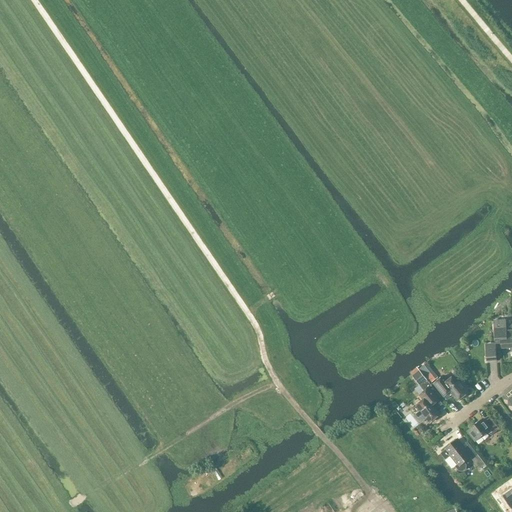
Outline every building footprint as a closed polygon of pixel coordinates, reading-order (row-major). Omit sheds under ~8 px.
[(506,320),(494,321),(496,343),(501,342),(502,349),(511,348),(511,324),(506,325),(506,320)] [(497,360),(496,346),(486,346),(487,361),(497,360)] [(437,397),(439,396),(432,386),(421,372),(414,377),(425,391),(420,395),(424,400),(417,405),(421,410),(417,414),(423,421),(427,418),(430,422),(441,414),(433,405),(439,400),(437,397)] [(443,377),(434,384),(442,394),(444,396),(451,391),(454,396),(458,401),(468,393),(455,376),(447,382),(443,377)] [(491,435),(499,429),(490,418),(485,421),(484,419),(468,432),(475,441),(488,431),(491,435)] [(447,448),(447,449),(441,453),(446,459),(452,455),(459,464),(456,466),(460,470),(463,471),(466,468),(467,465),(465,462),(471,457),(457,440),(447,448)] [(480,469),(485,465),(478,454),(472,459),(480,469)] [(511,488),(503,495),(511,508),(511,488)]
